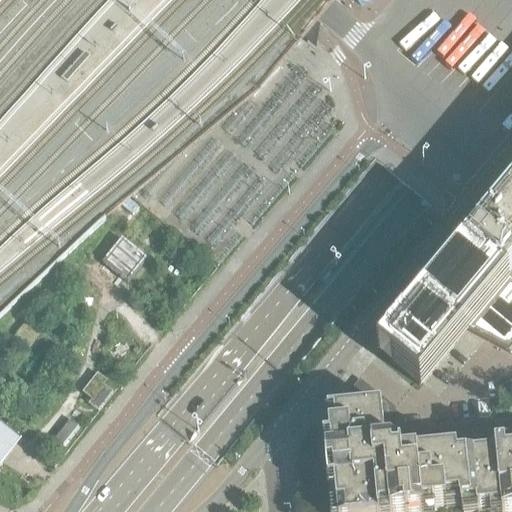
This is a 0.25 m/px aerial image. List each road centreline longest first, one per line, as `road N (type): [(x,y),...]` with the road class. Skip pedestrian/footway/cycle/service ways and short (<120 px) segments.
road 1 (secondary): [(511,28),(103,511)]
road 2 (secondary): [(157,511),(511,85)]
road 3 (residential): [(277,511),(271,442),(511,150)]
